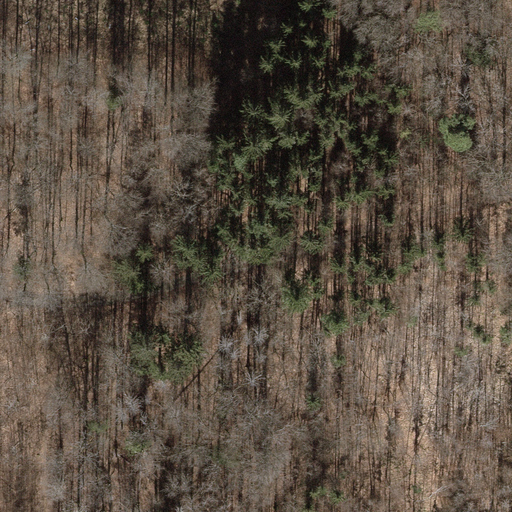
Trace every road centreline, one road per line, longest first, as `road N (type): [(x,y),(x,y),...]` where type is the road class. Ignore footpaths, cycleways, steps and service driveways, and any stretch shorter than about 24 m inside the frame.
road 1 (track): [(282,0),(89,306),(49,412),(52,511)]
road 2 (track): [(0,292),(89,306),(511,191)]
